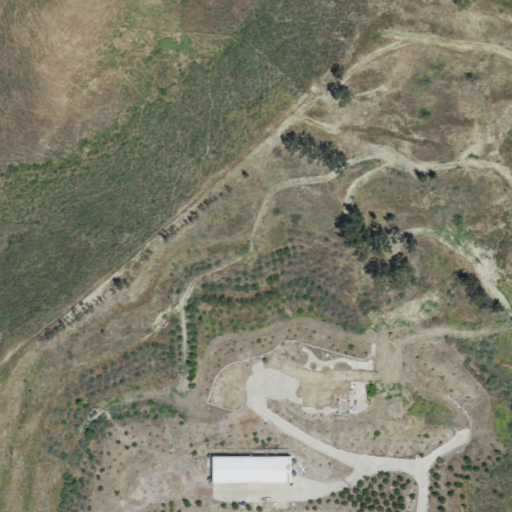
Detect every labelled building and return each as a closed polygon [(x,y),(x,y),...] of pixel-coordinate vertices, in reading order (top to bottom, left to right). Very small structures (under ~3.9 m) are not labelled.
[(306,357),(300,371),(279,363),(285,348),(306,357)] [(352,364),(350,402),(337,402),(337,405),(328,405),(328,400),(323,400),(323,408),(300,407),(301,377),(310,377),(310,373),(318,373),(318,368),(338,369),(339,364),(352,364)] [(373,368),(372,383),(356,383),(356,368),(373,368)] [(231,385),(221,382),(214,404),(231,409),(233,403),(241,406),(245,394),(229,389),(231,385)] [(210,460),(211,485),(291,486),(290,458),(210,460)]
